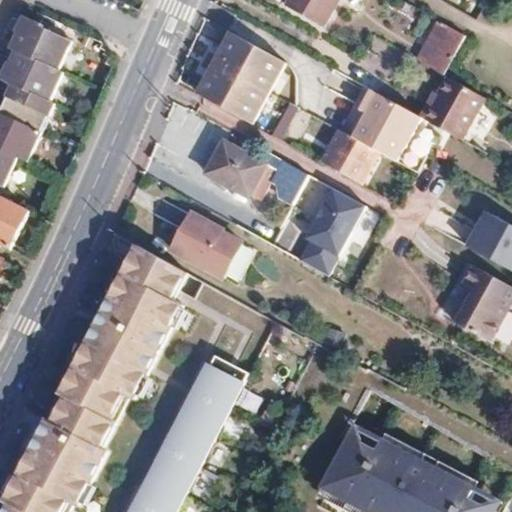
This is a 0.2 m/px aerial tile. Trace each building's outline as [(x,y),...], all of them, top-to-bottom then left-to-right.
[(276,0),(315,22),(323,7),(309,0),(276,0)] [(455,29),(430,15),(409,54),(434,70),(455,29)] [(0,196),(1,197),(19,159),(28,163),(42,134),(39,133),(53,104),(50,102),(64,74),(59,71),(72,43),(25,20),(11,49),(15,51),(1,80),(13,86),(0,114),(0,196)] [(202,98),(256,128),(290,66),(235,36),(202,98)] [(427,86),(425,90),(463,111),(474,92),(435,71),(427,86)] [(348,102),(358,84),(352,81),(328,124),(341,130),(350,113),(354,106),(348,102)] [(393,137),(407,111),(358,84),(348,102),(354,106),(350,113),(393,137)] [(419,100),(425,90),(421,88),(415,98),(419,100)] [(407,111),(449,134),(463,111),(425,90),(419,100),(415,98),(407,111)] [(384,154),(393,137),(350,113),(341,130),(359,141),(366,144),(384,154)] [(328,124),(327,123),(308,156),(348,177),(357,161),(350,158),(359,141),(341,130),(328,124)] [(249,198),(251,194),(261,176),(268,164),(225,140),(207,174),(249,198)] [(366,144),(359,141),(350,158),(357,161),(366,144)] [(272,197),(296,207),(310,173),(285,163),(272,197)] [(418,171),(414,202),(438,205),(442,174),(418,171)] [(272,182),(261,176),(251,194),(262,200),(272,182)] [(331,278),(369,210),(316,180),(298,212),(310,218),(301,234),(311,239),(299,261),(331,278)] [(30,213),(0,197),(0,242),(11,248),(30,213)] [(193,213),(183,231),(217,250),(227,231),(193,213)] [(468,252),(511,271),(511,225),(485,213),(468,252)] [(217,250),(183,231),(176,245),(189,252),(186,257),(207,269),(217,250)] [(73,511),(77,504),(82,506),(110,451),(105,448),(132,396),(137,398),(184,304),(175,299),(188,273),(137,245),(101,316),(106,319),(93,345),(88,342),(62,393),(67,396),(34,460),(29,458),(6,502),(10,503),(5,511),(73,511)] [(189,252),(176,245),(173,251),(186,257),(189,252)] [(511,308),(511,286),(474,266),(464,285),(475,291),(457,323),(493,342),(511,308)] [(178,511),(251,372),(217,354),(136,511),(178,511)] [(497,511),(504,500),(355,424),(322,489),(366,511),(497,511)]
